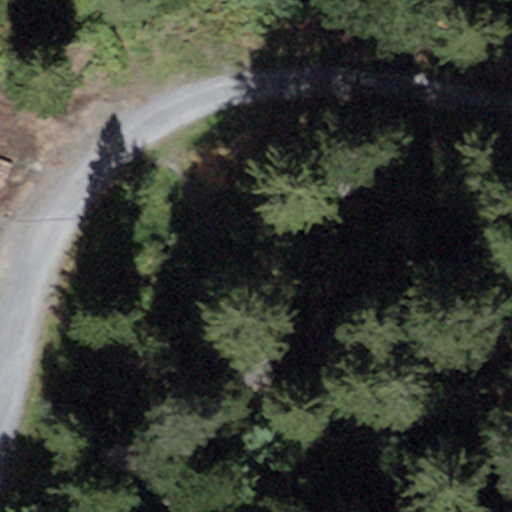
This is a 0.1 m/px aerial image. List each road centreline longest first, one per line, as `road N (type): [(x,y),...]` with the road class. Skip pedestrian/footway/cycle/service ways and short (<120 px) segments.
road 1 (track): [(162,117),(98,167),(54,233),(0,454)]
road 2 (track): [(511,105),(318,78),(233,88),(162,117)]
